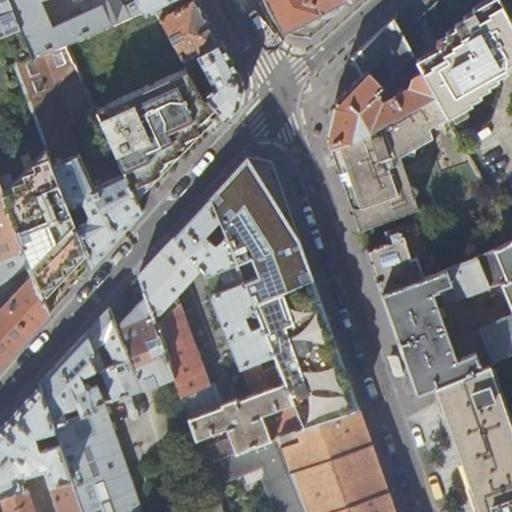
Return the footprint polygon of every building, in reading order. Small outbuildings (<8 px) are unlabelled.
[(0,0),(0,55),(5,69),(16,65),(36,57),(10,0),(0,0)] [(10,0),(36,57),(67,46),(155,6),(167,0),(10,0)] [(167,0),(155,6),(189,69),(205,94),(216,108),(227,120),(240,106),(242,93),(244,81),(229,53),(223,41),(222,42),(198,0),(167,0)] [(268,0),(284,31),(314,16),(342,3),(342,1),(343,0),(347,0),(350,4),(354,0),(268,0)] [(416,60),(434,94),(447,118),(473,103),(472,100),(482,94),(481,92),(491,86),(489,84),(500,77),(498,75),(508,69),(505,64),(511,60),(511,24),(498,0),(484,0),(473,7),(474,10),(464,15),(466,18),(455,24),(456,26),(446,32),(447,35),(438,40),(441,46),(429,53),(416,60)] [(370,39),(350,57),(361,75),(337,100),(333,118),(328,139),(331,147),(357,138),(434,94),(416,60),(393,18),(370,39)] [(67,46),(36,57),(16,65),(50,154),(87,249),(93,266),(109,248),(142,212),(136,199),(123,170),(94,184),(78,152),(85,149),(84,144),(77,146),(68,123),(97,111),(67,46)] [(189,69),(97,111),(123,170),(136,199),(215,120),(210,114),(216,108),(205,94),(189,69)] [(419,210),(399,155),(432,138),(430,127),(447,118),(434,94),(357,138),(331,147),(346,189),(360,230),(419,210)] [(16,187),(4,192),(31,263),(35,273),(41,288),(55,282),(53,276),(65,271),(63,265),(76,260),(74,254),(87,249),(50,154),(34,160),(36,166),(24,171),(26,176),(14,181),(16,187)] [(209,198),(236,263),(244,282),(253,304),(313,279),(282,188),(272,161),(248,156),(225,180),(209,198)] [(0,182),(0,366),(4,362),(50,312),(41,288),(35,273),(0,309),(0,282),(31,263),(4,192),(0,182)] [(208,275),(236,263),(209,198),(190,219),(147,266),(139,275),(146,296),(175,377),(205,463),(276,436),(304,426),(253,304),(244,282),(215,294),(213,299),(241,369),(242,368),(252,394),(239,399),(238,398),(222,403),(214,381),(209,383),(176,295),(201,268),(208,275)] [(382,293),(440,274),(439,271),(438,271),(433,258),(428,260),(426,256),(427,255),(427,253),(426,254),(421,241),(422,240),(421,238),(420,239),(416,225),(416,223),(414,223),(414,224),(401,229),(401,227),(398,228),(398,229),(390,233),(389,232),(386,233),(387,236),(388,236),(391,244),(370,251),(369,249),(367,250),(375,271),(382,293)] [(511,247),(440,274),(382,293),(402,347),(417,392),(436,384),(489,363),(511,352),(511,247)] [(304,426),(359,409),(337,344),(313,279),(253,304),(304,426)] [(124,318),(116,326),(141,388),(175,377),(146,296),(145,297),(124,318)] [(105,401),(140,389),(141,388),(116,326),(109,307),(92,326),(48,373),(41,382),(54,424),(81,415),(96,408),(95,404),(105,401)] [(511,511),(511,427),(489,363),(436,384),(436,386),(480,511),(511,511)] [(83,511),(54,424),(41,382),(3,422),(0,426),(0,500),(4,511),(34,511),(28,494),(24,491),(20,477),(44,469),(58,511),(83,511)] [(81,415),(54,424),(83,511),(142,511),(105,401),(95,404),(96,408),(81,415)] [(395,511),(363,421),(359,409),(304,426),(276,436),(305,511),(395,511)] [(305,511),(276,436),(205,463),(213,484),(264,466),(268,476),(264,478),(277,511),(305,511)]
